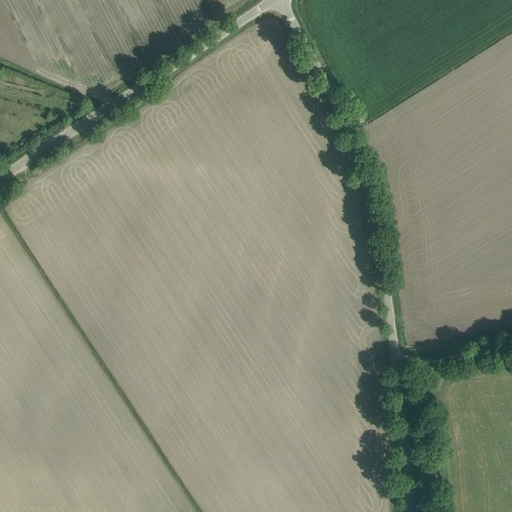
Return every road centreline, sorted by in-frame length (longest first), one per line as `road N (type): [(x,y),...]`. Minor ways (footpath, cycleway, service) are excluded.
road 1 (unclassified): [(409,511),(376,209),(282,0)]
road 2 (unclassified): [(0,180),(272,0)]
